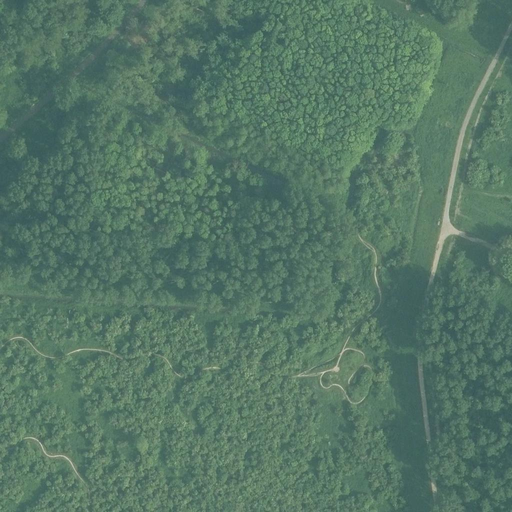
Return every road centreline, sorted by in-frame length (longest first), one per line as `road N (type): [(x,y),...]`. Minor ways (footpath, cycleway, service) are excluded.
road 1 (unknown): [(511,54),(472,134),(444,279),(438,377),(450,511)]
road 2 (track): [(436,511),(420,371),(422,318),(445,227)]
road 3 (track): [(451,188),(475,98),(511,25)]
